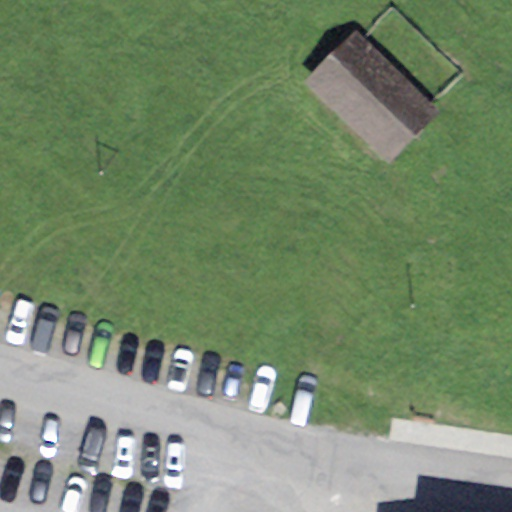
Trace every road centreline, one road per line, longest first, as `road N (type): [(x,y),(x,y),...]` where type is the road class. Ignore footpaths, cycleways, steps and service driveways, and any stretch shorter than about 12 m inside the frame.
road 1 (tertiary): [(352,470),(0,377)]
road 2 (tertiary): [(352,470),(511,489)]
